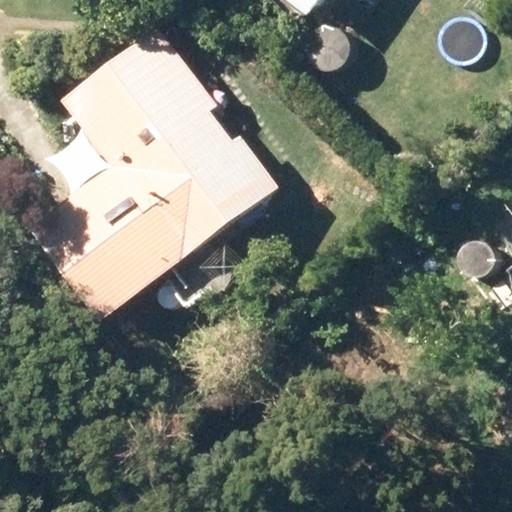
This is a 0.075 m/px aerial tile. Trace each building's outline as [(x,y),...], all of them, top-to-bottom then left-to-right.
[(329,0),(345,12),(353,0),(329,0)] [(86,102),(138,166),(61,229),(136,321),(303,186),(261,134),(255,138),(232,109),(239,104),(178,28),(86,102)] [(460,43),(434,63),(461,98),(487,77),(460,43)] [(365,109),(344,89),(326,108),(347,128),(365,109)] [(413,157),(433,184),(454,169),(434,142),(413,157)]
